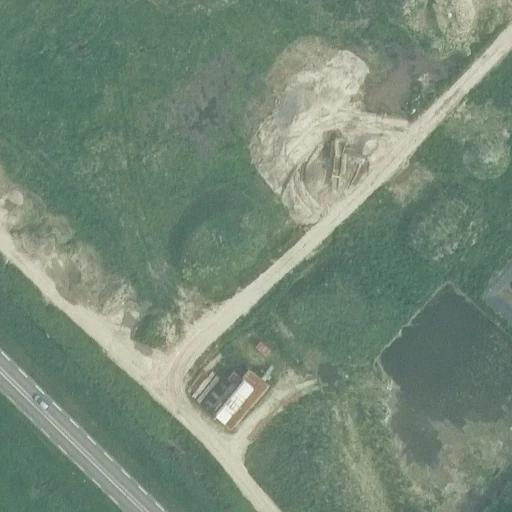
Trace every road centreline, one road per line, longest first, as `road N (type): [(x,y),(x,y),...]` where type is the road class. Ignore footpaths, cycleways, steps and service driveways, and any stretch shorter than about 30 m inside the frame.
road 1 (primary): [(146,511),(0,369)]
road 2 (unknown): [(162,397),(259,295)]
